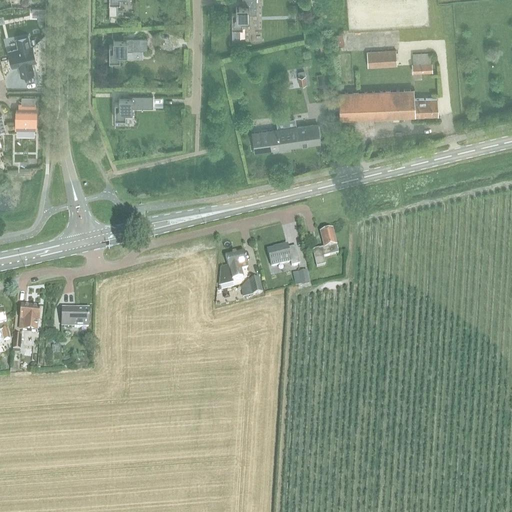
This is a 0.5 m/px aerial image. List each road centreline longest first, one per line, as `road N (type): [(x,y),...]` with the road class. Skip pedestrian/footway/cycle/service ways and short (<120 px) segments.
road 1 (secondary): [(87,239),(511,143)]
road 2 (tertiary): [(87,239),(64,150),(64,0)]
road 3 (residential): [(306,209),(153,244),(96,268)]
